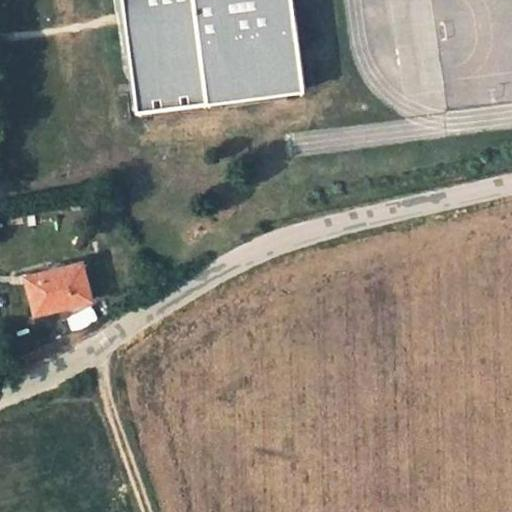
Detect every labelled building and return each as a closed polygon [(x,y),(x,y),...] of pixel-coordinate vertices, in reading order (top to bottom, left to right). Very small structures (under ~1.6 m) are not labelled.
[(122,0),(137,110),(225,99),(286,92),(304,89),(295,19),(292,0),(122,0)] [(304,89),(315,88),(306,17),(295,19),(304,89)] [(225,99),(226,107),(287,99),(286,92),(225,99)] [(91,298),(82,262),(45,271),(47,277),(28,282),(35,313),(91,298)] [(27,275),(28,282),(47,277),(45,271),(27,275)]
